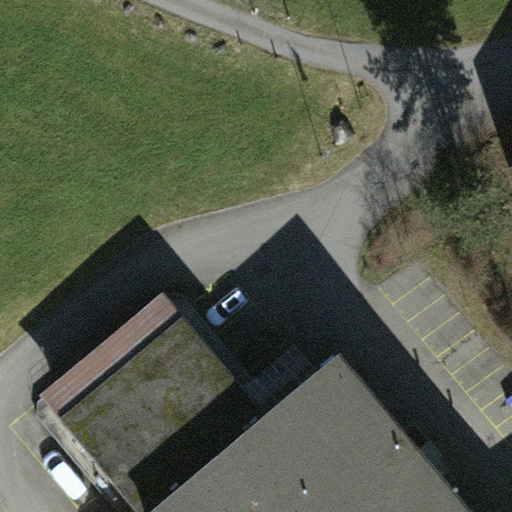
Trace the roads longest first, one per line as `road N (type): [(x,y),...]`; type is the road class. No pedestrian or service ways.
road 1 (unknown): [(387,210),(183,254),(53,341),(27,367),(7,408),(18,466),(53,511)]
road 2 (unknown): [(387,210),(372,278),(379,315),(398,345),(511,462)]
road 3 (unknown): [(440,77),(387,210)]
